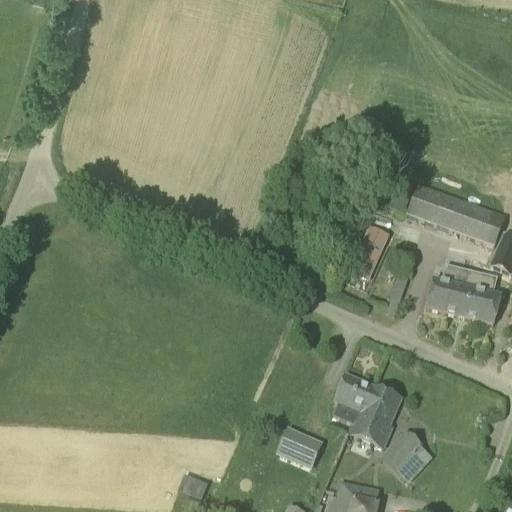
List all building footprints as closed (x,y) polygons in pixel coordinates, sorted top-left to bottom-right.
[(402,219),(413,193),(384,181),(373,207),(402,219)] [(493,253),(504,221),(417,189),(405,220),(493,253)] [(511,244),(501,239),(488,271),(510,281),(511,277),(511,303),(511,305),(511,244)] [(464,292),(469,275),(445,269),(441,286),(433,284),(425,314),(463,324),(471,295),(464,292)] [(392,319),(407,277),(400,275),(385,316),(392,319)] [(471,295),(463,324),(493,331),(500,301),(493,299),(497,283),(469,275),(464,292),(471,295)] [(363,421),(374,393),(345,380),(332,408),(337,410),(332,421),(351,430),(347,438),(357,443),(366,422),(363,421)] [(366,422),(357,443),(383,454),(392,432),(389,431),(400,405),(374,393),(363,421),(366,422)] [(286,432),(274,459),(288,465),(300,438),(286,432)] [(397,480),(422,452),(404,435),(379,462),(397,480)] [(360,478),(357,488),(400,500),(403,491),(360,478)] [(184,480),(177,496),(188,501),(195,485),(184,480)] [(374,511),(377,497),(340,489),(335,511),(374,511)]
